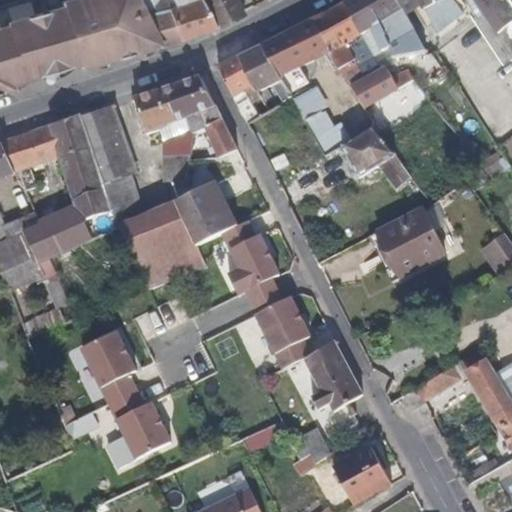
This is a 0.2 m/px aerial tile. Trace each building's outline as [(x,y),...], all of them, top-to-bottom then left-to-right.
[(20,0),(0,6),(0,91),(13,88),(81,69),(128,55),(105,0),(20,0)] [(145,50),(124,0),(105,0),(128,55),(145,50)] [(148,18),(138,0),(124,0),(145,50),(181,39),(170,11),(148,18)] [(138,0),(148,18),(170,11),(181,39),(215,27),(199,0),(138,0)] [(199,0),(215,27),(242,14),(234,0),(199,0)] [(391,48),(369,0),(354,0),(346,5),(363,37),(375,57),(391,48)] [(454,0),(482,0),(491,9),(483,15),(499,35),(507,30),(511,25),(511,2),(510,0),(369,0),(391,48),(396,59),(427,53),(403,8),(414,0),(417,0),(423,11),(441,36),(462,22),(452,7),(457,3),(454,0)] [(364,110),(387,96),(399,90),(392,79),(386,69),(382,71),(375,57),(363,37),(346,5),(330,14),(314,21),(327,48),(330,55),(331,55),(364,110)] [(330,55),(327,48),(314,21),(264,47),(288,93),(308,84),(301,69),(330,55)] [(288,93),(264,47),(242,56),(271,113),(292,101),(288,93)] [(271,113),(242,56),(219,68),(249,125),(271,113)] [(399,90),(414,81),(408,71),(392,79),(399,90)] [(195,134),(189,118),(217,107),(202,78),(136,100),(147,135),(170,127),(171,128),(164,130),(164,183),(188,182),(196,137),(195,134)] [(330,108),(315,81),(308,84),(288,93),(292,101),(294,100),(306,123),(323,112),(330,108)] [(137,175),(112,107),(83,118),(115,212),(119,225),(120,227),(143,218),(131,177),(137,175)] [(240,151),(224,120),(217,107),(189,118),(195,134),(206,130),(219,160),(240,151)] [(352,142),(342,124),(335,127),(332,129),(323,112),(306,123),(325,160),(343,148),(343,147),(352,142)] [(114,212),(83,118),(81,116),(51,126),(51,127),(2,144),(15,174),(19,173),(32,168),(61,159),(76,207),(40,224),(41,226),(25,232),(38,262),(41,265),(51,261),(94,241),(84,220),(114,212)] [(360,180),(385,166),(387,174),(400,189),(413,179),(374,128),(360,136),(352,142),(343,147),(343,148),(360,180)] [(15,174),(2,144),(0,144),(0,180),(16,175),(15,174)] [(493,179),(506,171),(507,170),(500,160),(486,170),(493,179)] [(39,187),(32,168),(19,173),(27,192),(39,187)] [(475,192),(489,183),(484,174),(469,184),(475,192)] [(475,195),(466,183),(458,188),(468,200),(475,195)] [(238,228),(217,185),(185,201),(176,204),(197,249),(223,235),(238,228)] [(197,249),(176,204),(143,218),(120,227),(146,292),(206,267),(197,249)] [(402,279),(447,256),(424,211),(407,219),(380,234),(402,279)] [(6,227),(0,213),(0,244),(8,241),(3,228),(6,227)] [(38,262),(25,232),(41,226),(40,224),(37,215),(6,227),(3,228),(8,241),(0,244),(0,270),(7,287),(11,294),(45,279),(57,274),(51,261),(41,265),(38,262)] [(238,228),(223,235),(241,271),(229,277),(240,296),(280,276),(261,237),(256,239),(248,223),(240,227),(238,228)] [(511,267),(511,242),(506,234),(481,252),(495,271),(499,277),(511,267)] [(77,319),(60,282),(55,285),(54,284),(47,287),(58,311),(43,316),(25,325),(30,339),(77,319)] [(305,360),(312,357),(304,341),(311,338),(292,299),(257,316),(285,370),(305,360)] [(83,349),(110,405),(137,391),(130,375),(137,372),(118,331),(83,349)] [(362,396),(336,342),(312,357),(305,360),(305,361),(307,361),(323,393),(314,397),(321,410),(331,406),(335,413),(362,396)] [(511,397),(490,360),(467,373),(511,447),(511,397)] [(442,410),(456,401),(451,395),(447,389),(425,404),(431,416),(442,410)] [(137,391),(110,405),(137,460),(172,444),(153,403),(145,407),(137,391)] [(64,427),(71,443),(99,430),(92,414),(64,427)] [(332,454),(319,428),(292,443),(301,461),(312,454),(317,463),(332,454)] [(394,486),(373,448),(334,469),(355,507),(394,486)] [(317,463),(312,454),(301,461),(300,462),(304,467),(306,470),(317,463)] [(261,511),(251,489),(202,511),(261,511)]
